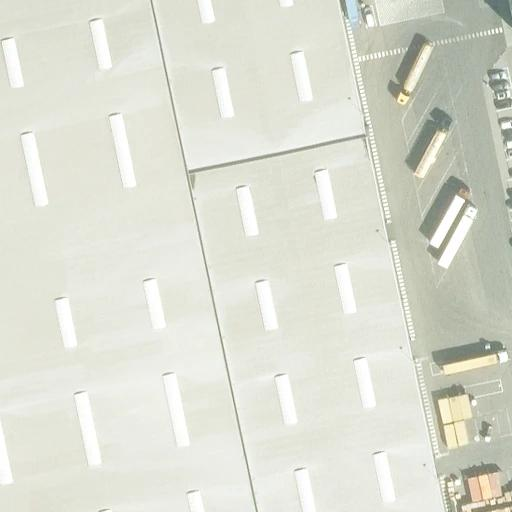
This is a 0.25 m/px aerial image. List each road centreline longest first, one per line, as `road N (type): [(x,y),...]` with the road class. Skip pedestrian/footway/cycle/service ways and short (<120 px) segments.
road 1 (unknown): [(511,329),(486,325),(466,309),(443,273),(387,0)]
road 2 (unknown): [(511,151),(483,0)]
